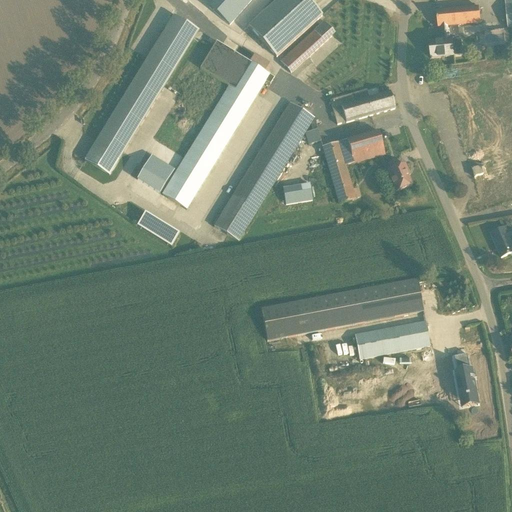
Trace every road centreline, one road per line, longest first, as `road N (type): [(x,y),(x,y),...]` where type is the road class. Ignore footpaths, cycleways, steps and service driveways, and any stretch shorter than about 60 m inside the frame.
road 1 (unclassified): [(480,284),(404,111),(399,0)]
road 2 (unclassified): [(0,171),(84,90),(127,0)]
road 3 (unclassified): [(511,464),(480,284)]
